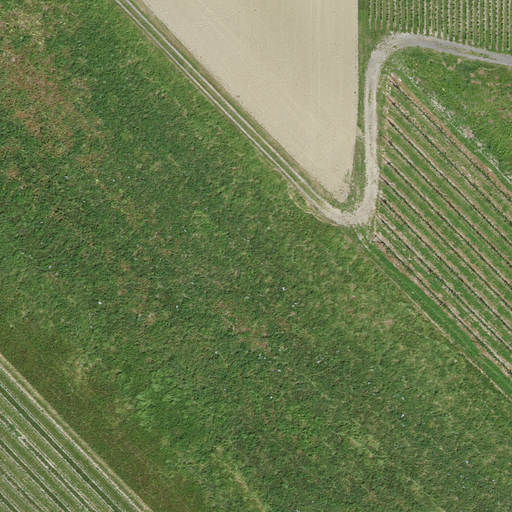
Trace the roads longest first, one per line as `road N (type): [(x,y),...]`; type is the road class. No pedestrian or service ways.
road 1 (track): [(122,0),(344,221),(371,205),(372,68),(389,45),(419,40)]
road 2 (track): [(0,368),(137,511)]
